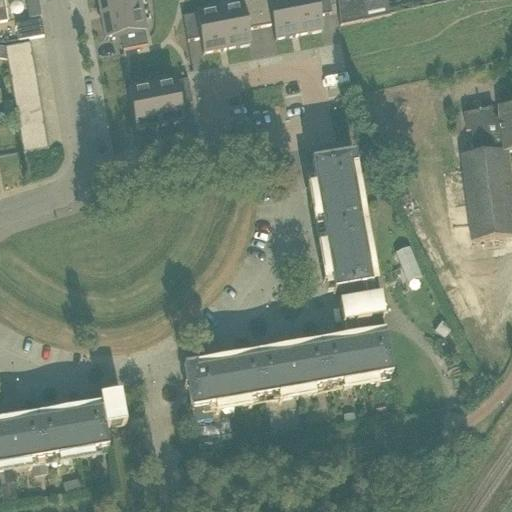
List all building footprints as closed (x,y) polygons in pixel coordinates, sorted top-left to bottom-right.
[(36,0),(24,0),(27,19),(40,17),(36,0)] [(96,0),(105,42),(120,39),(123,52),(147,47),(145,35),(138,0),(96,0)] [(238,0),(240,7),(241,7),(246,32),(271,27),(272,27),(267,2),(268,2),(267,0),(238,0)] [(278,0),(268,2),(267,2),(272,27),(271,27),(274,42),(321,33),(318,18),(331,15),(328,0),(278,0)] [(362,23),(391,17),(386,0),(379,0),(362,4),(361,0),(336,0),(340,27),(362,23)] [(241,7),(240,7),(195,16),(182,19),(187,43),(200,41),(203,56),(249,47),(246,32),(241,7)] [(43,38),(40,21),(15,25),(18,42),(43,38)] [(6,60),(32,56),(30,44),(4,49),(6,60)] [(8,72),(34,68),(32,56),(6,60),(6,62),(8,72)] [(10,84),(36,80),(34,68),(8,72),(10,84)] [(12,96),(38,91),(36,80),(10,84),(12,96)] [(135,133),(182,123),(179,108),(192,106),(187,81),(174,84),(128,93),(135,133)] [(12,96),(14,108),(40,103),(38,91),(12,96)] [(12,103),(3,105),(5,116),(14,114),(12,103)] [(16,119),(42,115),(40,103),(14,108),(16,119)] [(511,179),(509,154),(511,153),(511,109),(501,110),(502,121),(495,122),(494,111),(466,117),(467,134),(473,133),(475,156),(463,158),(473,245),(511,239),(511,230),(507,191),(511,190),(511,179)] [(18,131),(44,127),(42,115),(16,119),(18,131)] [(20,143),(46,138),(44,127),(18,131),(20,143)] [(46,138),(20,143),(23,155),(48,150),(46,138)] [(333,294),(371,288),(350,170),(356,169),(354,157),(310,164),(333,294)] [(379,300),(365,302),(338,307),(342,328),(383,321),(379,300)] [(392,375),(385,332),(204,364),(195,366),(183,368),(183,370),(182,370),(189,410),(190,410),(191,412),(392,377),(392,375)] [(0,468),(30,463),(32,476),(43,474),(41,462),(108,450),(104,430),(126,426),(120,395),(99,399),(100,406),(0,423),(0,468)] [(355,422),(354,415),(343,417),(344,424),(355,422)] [(17,502),(15,490),(0,492),(2,504),(17,502)]
